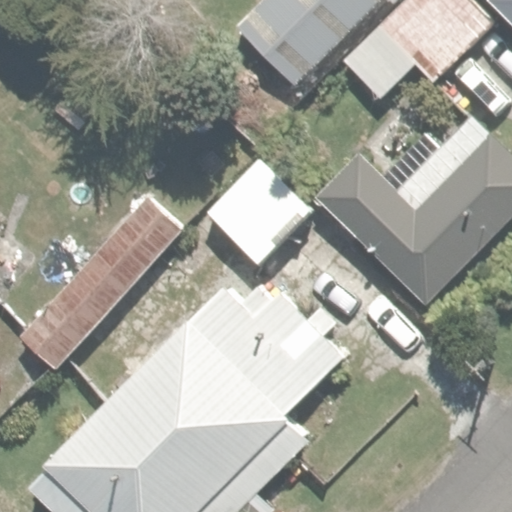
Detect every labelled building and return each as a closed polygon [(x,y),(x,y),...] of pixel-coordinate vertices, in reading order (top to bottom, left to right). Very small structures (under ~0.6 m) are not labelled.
[(250,0),(240,10),(297,71),(372,0),(250,0)] [(480,0),(397,0),(348,48),(392,92),(427,57),(440,69),(495,15),(480,0)] [(368,133),(319,181),(434,299),(511,223),(511,141),(471,100),(402,167),(368,133)] [(316,203),(260,148),(206,202),(263,257),(316,203)] [(150,186),(17,322),(61,365),(194,229),(150,186)] [(243,285),(230,272),(35,467),(80,511),(278,511),(288,503),(263,478),(316,425),(299,407),(357,349),(280,272),(268,283),(257,272),(243,285)]
